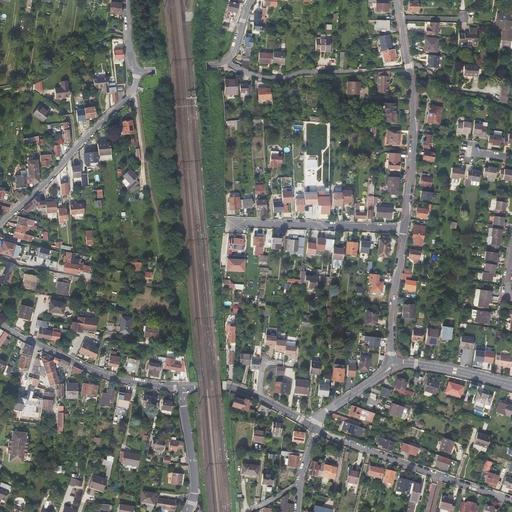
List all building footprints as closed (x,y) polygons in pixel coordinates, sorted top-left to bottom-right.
[(228,0),(227,0),(227,2),(230,3),(228,11),(236,13),(239,2),(234,1),(228,0)] [(109,12),(121,14),(121,10),(120,3),(111,2),(109,12)] [(376,3),(376,11),(387,11),(388,3),(382,3),(382,2),(377,2),(377,3),(376,3)] [(409,2),(409,11),(418,11),(418,2),(409,2)] [(502,40),(511,41),(511,29),(511,20),(510,21),(510,14),(497,13),(496,29),(503,29),(502,40)] [(260,26),(261,23),(260,23),(260,14),(254,14),(252,31),(260,31),(260,26)] [(381,29),(386,30),(388,30),(388,20),(376,20),(376,24),(376,29),(381,29)] [(438,36),(439,22),(430,22),(430,28),(427,28),(426,33),(429,34),(429,35),(438,36)] [(469,27),(469,33),(459,33),(458,45),(477,46),(477,34),(477,27),(469,27)] [(320,35),(320,38),(320,39),(316,39),(315,43),(315,50),(325,51),(325,38),(325,35),(320,35)] [(391,49),(389,35),(378,36),(381,51),(382,51),(391,49)] [(249,61),(250,47),(251,38),(245,38),(244,46),(246,47),(245,56),(243,56),(242,61),(249,61)] [(427,38),(426,45),(425,45),(424,51),(436,52),(438,39),(427,38)] [(113,59),(123,59),(123,55),(123,50),(119,50),(119,47),(115,47),(116,50),(113,50),(113,59)] [(391,49),(382,51),(384,63),(395,61),(394,56),(396,56),(394,49),(391,49)] [(285,53),(273,51),(273,53),(272,63),(284,64),(285,53)] [(272,63),(273,53),(259,52),(258,63),(272,64),(272,63)] [(439,56),(428,55),(428,60),(429,60),(428,67),(438,68),(439,56)] [(464,64),(463,79),(473,79),(473,76),(477,76),(478,65),(464,64)] [(378,75),(377,75),(377,92),(387,92),(388,80),(389,80),(389,76),(388,76),(383,76),(378,75)] [(102,93),(109,92),(108,83),(107,77),(93,78),(94,88),(102,88),(102,93)] [(237,94),(237,80),(225,80),(226,94),(237,94)] [(69,94),(68,90),(68,87),(67,81),(60,82),(61,88),(54,88),(55,98),(69,97),(69,94)] [(359,95),(359,90),(358,90),(358,82),(347,81),(347,95),(359,95)] [(510,83),(502,82),(500,95),(508,97),(510,83)] [(113,102),(117,102),(115,87),(115,83),(108,83),(109,92),(109,94),(111,94),(113,102)] [(247,84),(240,84),(240,93),(248,93),(247,84)] [(269,84),(266,85),(257,85),(258,100),(270,99),(269,84)] [(23,93),(30,95),(32,85),(13,89),(12,93),(18,92),(18,91),(22,90),(24,91),(23,93)] [(123,87),(115,87),(117,102),(119,99),(122,97),(123,95),(124,95),(123,87)] [(508,97),(500,95),(499,101),(506,104),(508,97)] [(382,113),(383,113),(385,113),(384,117),(384,121),(396,122),(396,114),(395,114),(395,104),(383,103),(382,113)] [(49,113),(41,107),(39,106),(33,114),(43,122),(49,113)] [(439,124),(441,107),(430,106),(427,122),(439,124)] [(94,107),(84,108),(85,118),(95,117),(94,107)] [(235,129),(237,129),(236,120),(225,121),(226,121),(226,125),(227,125),(234,125),(235,129)] [(476,134),(477,134),(481,134),(480,136),(486,137),(488,122),(483,121),(482,124),(478,123),(479,121),(477,120),(476,134)] [(122,122),(123,127),(123,131),(124,134),(133,132),(132,121),(122,122)] [(456,133),(462,134),(462,132),(466,132),(470,133),(472,123),(464,122),(463,123),(458,123),(456,133)] [(386,144),(399,144),(399,130),(387,129),(386,144)] [(491,142),(491,143),(500,144),(501,134),(493,133),(492,134),(489,134),(487,141),(491,142)] [(507,142),(511,142),(511,133),(508,133),(508,137),(504,137),(503,144),(506,144),(507,142)] [(426,141),(425,141),(423,141),(422,147),(429,149),(431,135),(427,135),(426,140),(426,141)] [(109,142),(97,143),(98,154),(99,160),(112,159),(111,153),(109,142)] [(433,162),(434,153),(424,151),(422,160),(433,162)] [(99,168),(97,152),(84,153),(85,166),(90,165),(90,168),(99,168)] [(398,169),(399,154),(389,153),(388,168),(398,169)] [(356,154),(344,154),(343,162),(346,162),(346,165),(346,168),(355,169),(356,154)] [(50,155),(40,155),(41,167),(50,166),(49,161),(51,161),(50,155)] [(281,156),(270,156),(269,168),(276,168),(276,163),(281,163),(281,156)] [(28,172),(25,172),(26,183),(39,182),(37,160),(33,160),(33,157),(27,158),(27,160),(27,161),(28,172)] [(80,166),(75,167),(71,167),(72,178),(81,177),(80,174),(80,166)] [(487,167),(484,166),(483,174),(486,175),(486,176),(494,177),(496,167),(487,166),(487,167)] [(459,177),(462,178),(464,178),(465,171),(460,170),(461,168),(451,167),(450,178),(459,179),(459,177)] [(504,178),(511,180),(511,179),(511,169),(505,168),(505,170),(500,169),(501,170),(500,176),(504,177),(504,178)] [(137,176),(129,169),(122,176),(130,183),(126,187),(129,190),(138,181),(135,178),(137,176)] [(480,172),(471,170),(471,172),(467,171),(466,179),(470,179),(470,181),(471,181),(470,184),(477,185),(478,185),(478,182),(479,182),(480,172)] [(15,188),(27,187),(26,183),(25,172),(25,171),(20,171),(20,175),(14,176),(15,182),(15,183),(15,188)] [(430,185),(430,182),(431,178),(429,178),(429,174),(422,174),(422,177),(421,177),(420,185),(424,186),(424,187),(430,188),(430,185)] [(397,195),(398,177),(388,176),(387,194),(397,195)] [(68,184),(60,184),(61,195),(68,195),(68,184)] [(265,184),(254,185),(255,193),(259,193),(265,192),(265,184)] [(351,190),(342,190),(342,192),(342,203),(346,203),(346,202),(351,202),(351,190)] [(421,190),(420,199),(432,200),(433,191),(421,190)] [(329,202),(329,194),(324,194),(324,191),(317,191),(316,192),(317,194),(317,205),(320,205),(320,213),(329,214),(329,202)] [(18,194),(17,192),(14,194),(15,196),(18,201),(25,197),(21,192),(18,194)] [(342,192),(332,192),(332,205),(342,205),(342,203),(342,192)] [(279,194),(274,194),(274,202),(274,205),(287,205),(287,198),(279,198),(279,194)] [(317,194),(304,194),(304,199),(304,203),(304,205),(308,205),(312,205),(317,205),(317,194)] [(46,209),(45,201),(45,200),(41,201),(37,196),(23,209),(27,213),(35,205),(36,207),(36,209),(38,209),(38,210),(41,209),(41,210),(46,209)] [(259,196),(255,197),(256,209),(261,209),(261,214),(266,213),(265,199),(259,200),(259,196)] [(239,208),(239,200),(238,197),(229,197),(230,209),(239,208)] [(245,208),(249,208),(252,207),(251,199),(248,199),(242,199),(242,200),(242,207),(243,208),(245,208)] [(296,211),(304,211),(304,205),(304,203),(304,199),(296,199),(296,211)] [(56,201),(51,201),(49,202),(49,200),(45,201),(46,209),(46,213),(56,212),(56,201)] [(495,200),(493,212),(500,213),(501,209),(504,209),(505,201),(495,200)] [(83,204),(77,205),(74,205),(74,202),(69,203),(70,215),(84,214),(83,204)] [(359,203),(355,203),(355,210),(355,215),(354,218),(365,218),(365,213),(364,213),(364,206),(359,206),(359,203)] [(391,217),(392,208),(376,207),(375,217),(391,217)] [(66,208),(58,209),(59,222),(65,222),(65,218),(67,218),(66,208)] [(425,218),(427,210),(417,208),(416,217),(425,218)] [(493,215),(491,223),(494,224),(501,225),(505,226),(505,222),(502,221),(503,217),(493,215)] [(26,218),(18,216),(16,224),(25,226),(26,227),(32,228),(36,229),(37,226),(33,225),(34,220),(27,218),(26,218)] [(24,234),(26,227),(25,226),(16,224),(14,232),(24,234)] [(500,237),(501,225),(494,224),(494,227),(490,227),(487,227),(486,235),(491,235),(500,237)] [(422,240),(425,226),(414,225),(412,238),(422,240)] [(24,234),(14,232),(13,237),(31,241),(32,240),(33,236),(24,234)] [(490,243),(490,247),(497,248),(498,245),(499,245),(500,237),(491,235),(490,243)] [(253,237),(253,245),(260,245),(263,245),(264,244),(265,238),(263,238),(263,237),(253,237)] [(243,239),(233,238),(233,240),(232,249),(243,250),(243,239)] [(280,238),(271,238),(270,249),(272,250),(272,248),(279,249),(280,238)] [(1,246),(0,247),(0,252),(17,257),(20,246),(21,243),(17,242),(16,245),(15,244),(10,243),(11,240),(4,239),(3,241),(2,246),(1,246)] [(297,240),(287,239),(286,250),(296,251),(297,240)] [(324,248),(333,249),(333,247),(334,240),(325,239),(324,248)] [(368,253),(371,241),(361,239),(359,252),(368,253)] [(389,241),(379,239),(377,256),(387,257),(387,253),(388,253),(389,251),(388,251),(389,241)] [(63,241),(60,241),(61,248),(68,250),(68,247),(64,246),(63,241)] [(355,254),(356,243),(347,242),(346,253),(355,254)] [(263,246),(255,246),(255,255),(263,254),(263,246)] [(332,251),(332,259),(331,262),(334,263),(334,265),(335,266),(337,266),(339,265),(339,263),(342,263),(342,262),(342,260),(344,248),(333,247),(333,249),(332,251)] [(49,250),(39,248),(37,256),(47,259),(49,250)] [(418,259),(420,251),(410,249),(408,258),(413,259),(413,261),(417,262),(417,259),(418,259)] [(319,261),(320,252),(306,251),(305,259),(319,261)] [(486,251),(485,259),(491,260),(498,261),(499,257),(497,257),(498,252),(486,251)] [(75,258),(75,253),(66,252),(66,257),(64,256),(63,262),(82,265),(82,262),(79,261),(79,259),(75,258)] [(267,256),(259,255),(258,263),(266,264),(267,256)] [(486,263),(485,271),(495,272),(496,264),(498,264),(498,261),(491,260),(491,264),(486,263)] [(8,262),(0,279),(0,283),(6,286),(8,286),(14,271),(17,266),(17,265),(8,262)] [(135,267),(135,273),(143,274),(143,272),(143,271),(143,263),(136,262),(130,262),(130,267),(135,267)] [(78,265),(65,263),(64,271),(77,273),(77,271),(88,272),(89,266),(82,265),(78,264),(78,265)] [(306,271),(301,271),(299,284),(306,284),(305,287),(315,288),(317,277),(305,276),(306,271)] [(496,276),(497,273),(495,272),(485,271),(483,271),(482,279),(492,281),(493,276),(496,276)] [(152,273),(143,272),(143,274),(141,287),(145,287),(147,277),(151,277),(152,273)] [(377,282),(378,274),(370,273),(369,281),(370,281),(372,281),(372,283),(371,291),(381,292),(384,292),(385,285),(382,285),(382,283),(377,282)] [(37,276),(25,274),(23,288),(35,290),(37,276)] [(58,282),(56,293),(67,295),(69,284),(67,283),(68,281),(63,280),(63,283),(58,282)] [(414,291),(415,281),(406,280),(404,288),(409,289),(408,290),(414,291)] [(492,291),(481,289),(478,288),(477,289),(476,297),(479,297),(493,299),(493,296),(491,295),(492,291)] [(492,303),(493,299),(479,297),(476,297),(475,304),(476,305),(478,305),(488,307),(489,303),(492,303)] [(62,313),(64,303),(50,301),(48,311),(62,313)] [(29,319),(32,308),(21,305),(18,317),(29,319)] [(403,317),(410,317),(413,317),(413,305),(403,305),(403,307),(403,317)] [(410,318),(410,317),(403,317),(403,307),(402,307),(402,318),(410,318)] [(487,323),(489,311),(476,309),(474,321),(484,323),(487,323)] [(376,325),(377,311),(366,310),(365,324),(376,325)] [(97,320),(78,316),(77,319),(72,318),(71,325),(70,331),(71,331),(72,331),(82,333),(82,330),(95,332),(97,320)] [(129,333),(131,318),(121,316),(119,332),(129,333)] [(34,329),(39,330),(40,324),(44,325),(44,326),(47,327),(47,325),(48,321),(37,320),(34,329)] [(145,324),(144,336),(156,339),(158,328),(149,326),(149,324),(145,324)] [(442,326),(441,337),(450,338),(452,328),(442,326)] [(58,341),(61,329),(55,328),(53,327),(53,331),(50,339),(58,341)] [(37,337),(50,339),(53,331),(42,329),(41,331),(39,330),(37,337)] [(423,331),(413,329),(411,340),(415,340),(416,339),(422,340),(423,331)] [(432,343),(437,344),(439,330),(427,329),(425,345),(431,347),(432,343)] [(0,337),(0,341),(3,343),(6,338),(9,334),(4,331),(0,337)] [(274,347),(275,340),(276,336),(268,335),(267,345),(268,345),(270,345),(270,347),(274,347)] [(380,337),(364,335),(364,340),(369,341),(368,345),(379,346),(380,337)] [(471,349),(473,337),(461,335),(459,347),(471,349)] [(285,341),(275,340),(274,347),(274,349),(278,350),(280,350),(280,352),(284,352),(285,345),(285,342),(285,341)] [(79,351),(95,360),(97,351),(98,348),(83,341),(79,351)] [(285,342),(285,345),(284,352),(284,354),(287,355),(290,355),(290,357),(294,357),(295,346),(294,346),(294,343),(285,342)] [(19,367),(22,368),(25,369),(24,370),(27,370),(27,369),(28,369),(34,347),(25,343),(19,367)] [(492,363),(494,351),(475,349),(474,361),(492,363)] [(240,363),(250,364),(251,359),(251,355),(240,353),(240,363)] [(39,359),(35,359),(33,367),(40,367),(44,366),(45,371),(46,374),(56,371),(53,362),(51,356),(49,354),(41,357),(42,359),(39,360),(39,359)] [(108,365),(118,367),(120,356),(115,356),(114,356),(114,355),(110,354),(110,355),(109,355),(108,365)] [(368,371),(369,359),(368,359),(368,356),(362,355),(362,358),(360,358),(358,370),(368,371)] [(66,369),(69,364),(69,363),(60,358),(59,360),(51,356),(53,362),(58,364),(58,365),(66,369)] [(185,366),(180,365),(174,363),(175,359),(156,356),(155,360),(164,362),(163,368),(172,369),(171,371),(176,372),(176,370),(186,372),(185,366)] [(511,358),(500,356),(499,357),(496,356),(495,365),(498,365),(498,366),(502,367),(504,367),(504,368),(510,369),(511,358)] [(128,358),(125,370),(136,372),(139,360),(128,358)] [(250,369),(258,369),(259,359),(251,359),(250,364),(250,369)] [(313,376),(319,376),(321,361),(311,360),(309,373),(314,374),(313,376)] [(149,368),(148,375),(158,376),(159,370),(161,370),(161,368),(160,368),(160,365),(148,362),(147,368),(149,368)] [(356,366),(347,365),(346,375),(354,376),(356,366)] [(80,375),(82,370),(74,366),(72,372),(80,375)] [(275,374),(276,374),(283,375),(284,367),(276,366),(275,374)] [(342,381),(343,369),(334,368),(332,380),(342,381)] [(46,374),(50,386),(58,384),(60,383),(59,381),(57,376),(56,371),(46,374)] [(32,400),(34,387),(31,386),(33,378),(28,376),(25,386),(22,398),(32,400)] [(426,377),(424,383),(426,384),(425,386),(423,391),(425,391),(423,395),(431,397),(432,394),(435,395),(439,383),(427,379),(428,377),(426,377)] [(407,381),(398,378),(396,382),(395,382),(393,387),(394,387),(393,391),(412,397),(413,392),(409,391),(409,392),(404,390),(404,389),(407,381)] [(293,394),(306,396),(308,385),(308,381),(294,379),(293,394)] [(290,383),(275,382),(274,392),(289,394),(290,383)] [(459,397),(462,387),(448,382),(445,392),(459,397)] [(78,384),(66,383),(65,398),(77,399),(78,384)] [(83,383),(80,395),(86,396),(85,402),(89,403),(89,399),(93,398),(93,395),(96,395),(98,386),(94,385),(93,383),(89,383),(88,384),(83,383)] [(329,385),(318,384),(317,395),(328,396),(329,385)] [(382,387),(379,395),(388,398),(391,390),(382,387)] [(104,405),(112,406),(115,391),(107,389),(106,394),(102,393),(100,406),(104,407),(104,405)] [(125,393),(118,392),(116,404),(128,407),(131,390),(126,389),(125,393)] [(482,410),(483,407),(484,404),(489,405),(491,397),(477,392),(474,400),(473,404),(475,405),(474,408),(482,410)] [(141,404),(154,406),(156,397),(143,395),(141,404)] [(234,397),(232,405),(247,410),(249,401),(244,399),(244,400),(234,397)] [(50,401),(42,400),(41,409),(45,409),(45,406),(50,406),(50,401)] [(171,411),(173,402),(163,400),(161,409),(164,410),(164,413),(165,414),(170,415),(171,411)] [(392,403),(390,406),(391,407),(389,414),(399,417),(401,412),(406,413),(406,412),(408,413),(410,409),(408,409),(407,408),(400,406),(392,403)] [(499,403),(496,412),(509,416),(511,406),(511,405),(508,404),(507,405),(499,403)] [(260,404),(254,423),(269,425),(271,409),(263,405),(260,404)] [(371,421),(374,413),(352,405),(348,414),(359,418),(360,415),(367,418),(366,419),(371,421)] [(360,423),(341,416),(340,420),(342,421),(359,427),(360,423)] [(359,436),(362,428),(359,427),(342,421),(339,429),(359,436)] [(280,433),(281,423),(272,422),(271,431),(280,433)] [(251,440),(259,441),(262,442),(263,431),(253,430),(251,440)] [(26,433),(12,431),(11,439),(9,438),(7,453),(10,453),(9,461),(23,462),(24,455),(26,455),(28,441),(25,440),(26,433)] [(299,442),(302,442),(304,433),(300,432),(300,431),(299,431),(298,432),(294,431),(292,441),(297,441),(297,443),(299,443),(299,442)] [(490,437),(477,432),(472,447),(478,449),(485,452),(490,437)] [(387,449),(392,451),(395,443),(386,439),(387,437),(381,435),(378,444),(382,445),(381,447),(387,449)] [(172,439),(172,440),(170,450),(174,451),(178,452),(179,447),(181,448),(182,441),(177,441),(178,438),(174,437),(172,439)] [(449,453),(454,441),(443,437),(439,449),(444,451),(449,453)] [(162,449),(163,440),(153,439),(152,448),(162,449)] [(415,453),(417,448),(403,443),(400,450),(407,452),(415,455),(415,453)] [(139,455),(120,451),(118,463),(137,466),(139,455)] [(299,457),(299,453),(281,451),(280,454),(289,455),(288,458),(285,458),(284,464),(287,464),(287,465),(297,467),(298,456),(299,457)] [(494,455),(488,453),(481,473),(479,480),(487,483),(495,486),(499,476),(488,472),(494,455)] [(447,469),(450,460),(438,455),(435,465),(441,467),(447,469)] [(105,479),(106,479),(109,480),(112,463),(106,460),(102,459),(101,460),(103,461),(102,464),(108,466),(105,479)] [(325,463),(320,462),(320,465),(317,476),(333,479),(336,466),(330,464),(330,466),(324,465),(325,463)] [(309,475),(317,477),(317,476),(320,465),(315,465),(316,463),(311,463),(309,475)] [(242,464),(241,473),(248,474),(257,475),(258,466),(242,464)] [(368,475),(382,479),(384,470),(377,468),(370,466),(368,475)] [(392,484),(395,472),(390,471),(386,470),(383,482),(392,484)] [(355,489),(359,473),(354,472),(349,471),(345,486),(355,489)] [(172,472),(171,483),(182,485),(184,474),(172,472)] [(273,475),(262,473),(261,483),(272,485),(273,475)] [(102,491),(106,479),(105,479),(93,476),(90,487),(102,491)] [(511,478),(508,477),(506,476),(505,479),(503,484),(507,486),(510,487),(509,488),(511,489),(511,478)] [(396,491),(410,495),(413,482),(406,481),(398,479),(396,491)] [(418,482),(413,481),(413,482),(410,495),(406,511),(410,511),(413,502),(417,503),(422,483),(418,482)] [(0,487),(0,498),(5,501),(11,486),(3,483),(1,488),(0,487)] [(153,504),(154,493),(142,491),(140,502),(153,504)] [(292,511),(293,507),(293,505),(286,504),(287,495),(281,498),(280,511),(281,511),(292,511)] [(450,507),(451,502),(452,496),(450,496),(448,495),(447,498),(441,497),(438,508),(449,511),(448,511),(452,511),(454,508),(450,507)] [(174,499),(158,496),(156,506),(172,509),(173,503),(174,499)] [(471,503),(467,502),(466,503),(461,502),(459,511),(460,511),(459,511),(476,511),(478,506),(475,505),(476,504),(471,503)]
